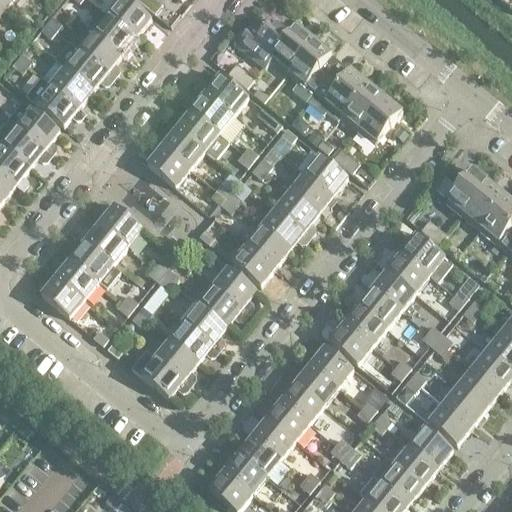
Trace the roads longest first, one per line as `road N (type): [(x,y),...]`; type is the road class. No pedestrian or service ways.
road 1 (residential): [(185,448),(468,93)]
road 2 (residential): [(0,279),(223,0)]
road 3 (residential): [(185,448),(0,304)]
road 4 (residential): [(468,93),(354,0)]
